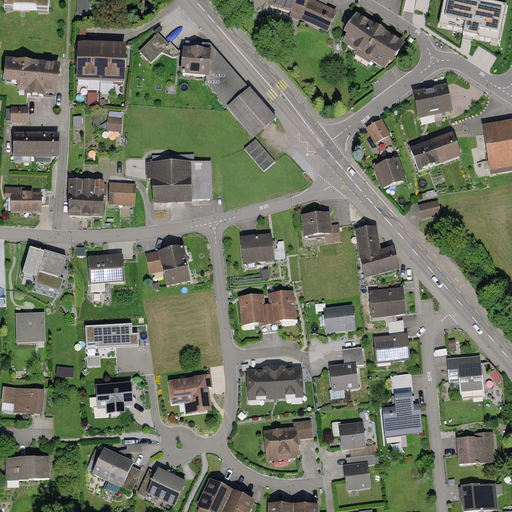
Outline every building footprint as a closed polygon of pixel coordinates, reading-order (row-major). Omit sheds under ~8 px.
[(7,0),(7,11),(54,12),(54,0),(7,0)] [(79,0),(79,15),(92,15),(92,0),(79,0)] [(326,0),(272,0),(270,7),(302,16),(301,20),(327,32),(335,14),(323,9),(326,0)] [(444,0),(439,27),(464,32),(463,37),(499,44),(507,5),(483,0),(444,0)] [(402,46),(357,19),(348,35),(350,37),(347,42),(347,47),(382,68),(385,63),(390,62),(395,54),(397,55),(402,46)] [(172,48),(160,34),(139,52),(151,66),(172,48)] [(128,47),(79,46),(78,83),(127,84),(128,47)] [(221,50),(188,47),(185,80),(206,82),(256,140),(280,120),(221,50)] [(61,67),(9,63),(7,85),(23,86),(22,96),(59,99),(61,67)] [(415,96),(420,118),(450,111),(445,89),(415,96)] [(31,124),(30,106),(12,107),(13,125),(31,124)] [(124,120),(110,119),(109,133),(123,134),(124,120)] [(381,123),(368,130),(376,145),(389,138),(381,123)] [(511,129),(486,134),(491,166),(511,162),(511,129)] [(60,135),(16,135),(16,158),(60,158),(60,135)] [(444,140),(432,144),(440,165),(460,157),(451,135),(443,138),(444,140)] [(277,163),(258,142),(246,153),(265,174),(277,163)] [(417,145),(410,148),(419,173),(440,165),(432,144),(418,149),(417,145)] [(388,164),(375,169),(383,189),(403,182),(395,159),(387,162),(388,164)] [(214,163),(152,165),(154,203),(215,201),(214,163)] [(105,183),(69,182),(68,216),(104,217),(105,183)] [(137,187),(113,185),(111,206),(135,208),(137,187)] [(27,188),(10,188),(9,213),(43,214),(44,192),(27,192),(27,188)] [(437,204),(421,208),(423,215),(423,219),(439,215),(437,204)] [(305,238),(331,236),(329,215),(303,218),(305,238)] [(377,230),(357,233),(366,280),(399,271),(394,251),(381,254),(377,230)] [(273,238),(243,240),(245,265),(275,262),(273,238)] [(72,260),(33,248),(23,282),(62,293),(72,260)] [(183,249),(148,257),(151,273),(164,270),(168,287),(191,282),(183,249)] [(126,258),(89,260),(90,286),(127,284),(126,258)] [(404,289),(373,292),(376,320),(407,317),(404,289)] [(265,298),(240,301),(243,330),(298,323),(295,294),(270,297),(271,306),(266,306),(265,298)] [(357,332),(354,308),(324,312),(327,336),(357,332)] [(44,314),(18,314),(18,346),(45,345),(44,314)] [(405,323),(392,324),(392,334),(406,332),(405,323)] [(86,328),(87,351),(139,348),(138,331),(133,332),(133,326),(107,327),(107,325),(98,325),(98,328),(86,328)] [(409,336),(377,338),(379,363),(411,361),(409,336)] [(363,349),(343,351),(345,366),(330,368),(333,394),(360,391),(358,367),(365,366),(363,349)] [(89,357),(90,367),(102,366),(102,356),(89,357)] [(481,359),(449,362),(451,382),(464,381),(466,395),(484,394),(481,359)] [(304,367),(247,371),(249,401),(306,398),(304,367)] [(396,393),(415,392),(414,375),(395,376),(396,393)] [(195,382),(172,385),(174,404),(193,402),(194,413),(209,411),(207,389),(211,388),(210,378),(195,380),(195,382)] [(133,385),(97,387),(99,418),(128,416),(128,409),(135,409),(133,385)] [(46,392),(5,390),(5,403),(17,404),(17,413),(45,415),(46,392)] [(415,397),(398,398),(399,409),(384,410),(386,437),(424,435),(422,408),(416,408),(415,397)] [(313,421),(295,423),(296,431),(266,433),(268,463),(304,461),(302,438),(314,438),(313,421)] [(364,423),(341,426),(344,450),(367,447),(364,423)] [(493,436),(460,438),(462,465),(495,462),(493,436)] [(137,465),(99,447),(87,472),(134,494),(144,474),(134,470),(137,465)] [(142,448),(127,449),(128,457),(142,456),(142,452),(142,448)] [(51,459),(8,460),(9,482),(52,481),(51,459)] [(371,465),(347,467),(349,492),(374,490),(371,465)] [(190,484),(161,470),(158,474),(152,471),(139,495),(147,499),(149,495),(177,509),(190,484)] [(497,484),(464,487),(465,511),(486,511),(499,511),(497,484)] [(247,511),(251,504),(210,485),(197,511),(247,511)]
